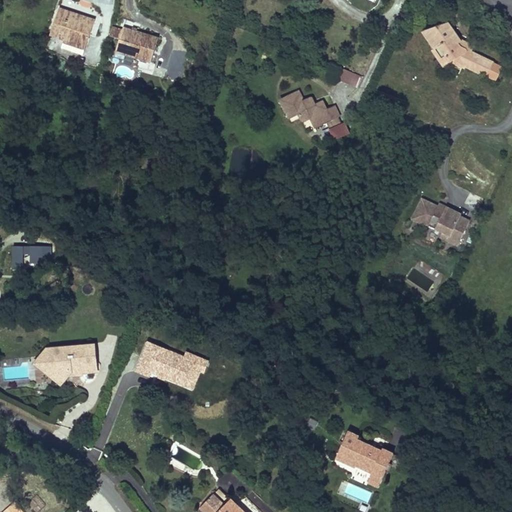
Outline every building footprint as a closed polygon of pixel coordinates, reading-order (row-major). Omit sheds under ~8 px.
[(62,12),(60,16),(83,25),(85,20),(62,12)] [(83,25),(60,16),(53,38),(66,43),(66,45),(88,53),(98,25),(85,20),(83,25)] [(462,78),(463,76),(468,75),(488,86),(495,74),(473,61),(477,55),(464,48),(462,49),(447,23),(426,36),(437,55),(435,56),(444,73),(449,70),(462,78)] [(127,31),(113,26),(110,38),(123,42),(127,31)] [(161,42),(127,31),(123,42),(119,54),(138,60),(153,65),(161,42)] [(88,53),(66,45),(63,52),(85,60),(88,53)] [(182,80),(185,52),(171,51),(168,79),(182,80)] [(136,66),(138,60),(119,54),(117,60),(136,66)] [(344,68),(339,80),(358,88),(363,76),(344,68)] [(338,118),(341,116),(335,104),(328,108),(324,99),(315,103),(312,96),(306,99),(301,90),(280,101),(288,118),(299,113),(302,120),(308,132),(328,123),(338,118)] [(288,118),(292,125),(302,120),(299,113),(288,118)] [(331,129),(341,123),(338,118),(328,123),(331,129)] [(460,242),(471,217),(421,196),(410,221),(460,242)] [(23,262),(42,262),(42,245),(12,245),(12,266),(23,266),(23,262)] [(94,354),(48,358),(43,364),(50,370),(44,377),(53,386),(58,381),(65,387),(68,384),(72,379),(72,378),(81,377),(81,381),(97,379),(94,354)] [(50,370),(43,364),(36,371),(44,377),(50,370)] [(65,387),(58,381),(53,386),(61,392),(65,387)] [(349,433),(336,460),(356,469),(357,467),(372,474),(371,476),(382,481),(386,472),(389,474),(392,467),(392,465),(390,464),(394,455),(383,450),(382,453),(358,441),(360,438),(349,433)] [(394,455),(390,464),(392,465),(392,467),(398,469),(403,459),(394,455)] [(371,476),(368,484),(379,489),(382,481),(371,476)] [(238,511),(237,511),(225,501),(214,511),(238,511)]
